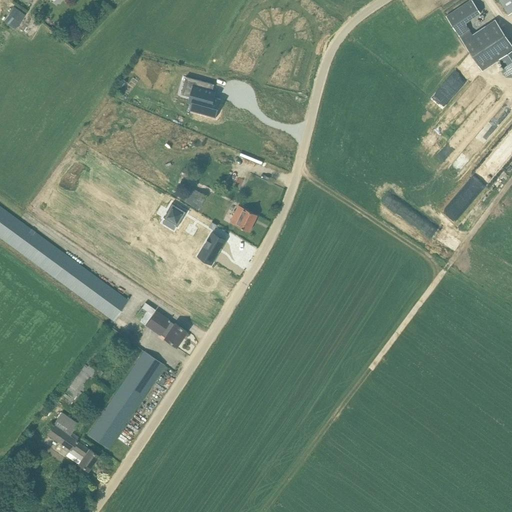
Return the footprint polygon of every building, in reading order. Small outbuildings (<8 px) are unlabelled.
[(466,23),(482,13),(472,0),(471,0),(447,16),(460,36),(483,71),(500,59),(511,77),(511,43),(496,19),(474,34),(470,29),(466,23)] [(511,0),(500,0),(509,14),(511,11),(511,0)] [(4,21),(16,29),(26,15),(14,7),(4,21)] [(186,76),(181,94),(191,97),(194,98),(193,104),(201,106),(199,113),(216,118),(216,117),(215,117),(220,99),(214,97),(211,96),(213,91),(215,84),(186,76)] [(442,107),(464,86),(455,77),(433,98),(442,107)] [(438,126),(425,138),(432,145),(445,133),(438,126)] [(447,169),(454,175),(470,157),(464,151),(447,169)] [(221,188),(218,195),(228,200),(231,193),(221,188)] [(191,195),(187,203),(192,205),(200,209),(207,196),(194,189),(191,195)] [(178,227),(187,212),(172,203),(163,218),(165,219),(162,223),(174,230),(176,226),(178,227)] [(129,300),(0,205),(0,237),(114,321),(129,300)] [(258,215),(249,210),(239,205),(230,222),(240,227),(249,231),(258,215)] [(212,222),(209,227),(214,230),(217,225),(212,222)] [(213,232),(200,253),(213,261),(226,240),(213,232)] [(147,312),(140,322),(145,325),(155,310),(145,303),(141,308),(147,312)] [(170,320),(156,311),(146,325),(160,335),(160,334),(165,338),(164,339),(175,346),(186,331),(175,323),(174,324),(169,321),(170,320)] [(164,365),(144,351),(88,435),(108,448),(164,365)] [(77,376),(66,392),(69,394),(67,397),(62,404),(71,411),(100,370),(87,361),(76,376),(77,376)] [(78,424),(70,418),(62,413),(47,433),(71,450),(72,448),(84,456),(78,464),(87,471),(98,455),(89,449),(88,449),(77,441),(70,436),(78,424)]
